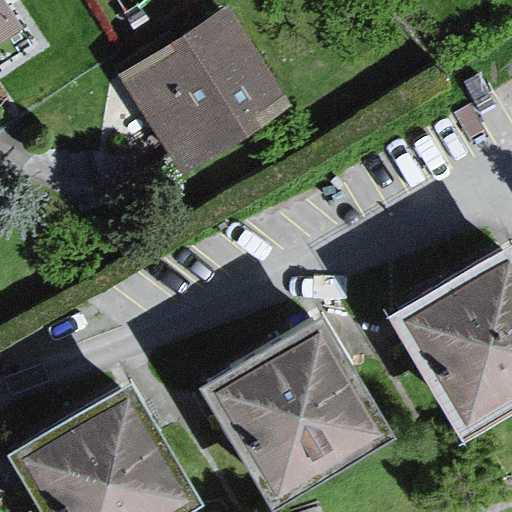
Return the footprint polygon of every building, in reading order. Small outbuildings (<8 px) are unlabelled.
[(0,0),(0,28),(14,20),(1,0),(0,0)] [(221,0),(218,0),(117,64),(180,164),(284,99),(221,0)] [(511,250),(499,229),(384,297),(455,417),(511,383),(511,250)] [(309,301),(194,368),(263,485),(378,418),(309,301)] [(136,511),(187,482),(116,367),(0,437),(46,511),(136,511)]
